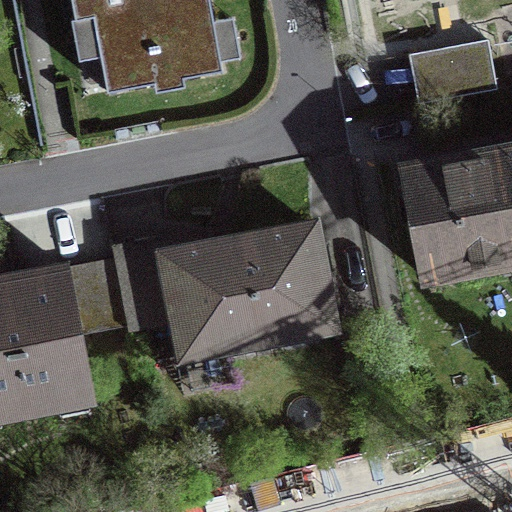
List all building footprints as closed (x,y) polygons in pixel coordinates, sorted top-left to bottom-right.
[(209,0),(90,0),(108,92),(223,71),(209,0)] [(497,89),(488,39),(410,54),(419,103),(497,89)] [(511,148),(405,169),(425,276),(468,268),(467,264),(511,255),(511,148)] [(311,227),(194,250),(191,231),(113,247),(116,260),(128,322),(129,331),(177,321),(184,352),(330,324),(311,227)] [(116,260),(0,282),(0,411),(91,394),(79,331),(128,322),(116,260)]
